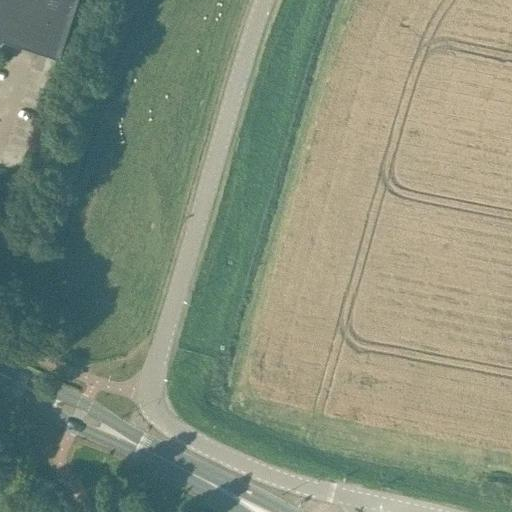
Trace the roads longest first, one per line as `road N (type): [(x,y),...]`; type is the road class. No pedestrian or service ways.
road 1 (unclassified): [(381,504),(288,482),(225,456),(164,424),(148,399),(263,0)]
road 2 (tertiary): [(154,455),(84,404),(7,378)]
road 3 (tertiary): [(7,378),(66,423),(154,455)]
